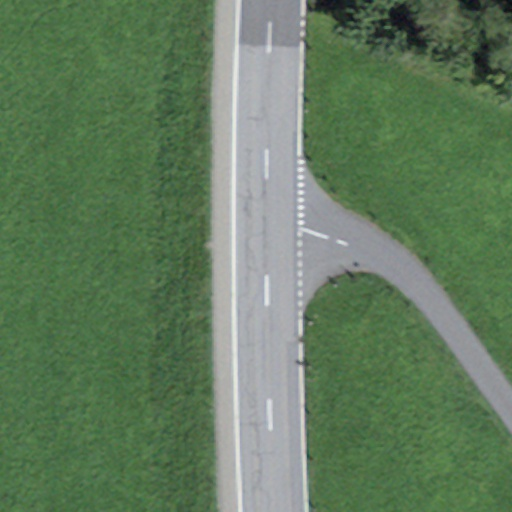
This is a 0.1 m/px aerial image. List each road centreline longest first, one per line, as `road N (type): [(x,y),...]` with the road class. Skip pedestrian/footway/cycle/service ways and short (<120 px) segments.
road 1 (tertiary): [(511,413),(430,296),(388,260),(338,240),(262,237)]
road 2 (secondary): [(262,237),(273,511)]
road 3 (secondary): [(269,0),(262,237)]
